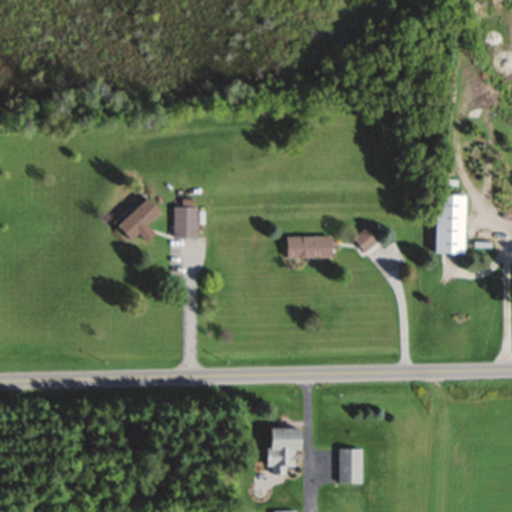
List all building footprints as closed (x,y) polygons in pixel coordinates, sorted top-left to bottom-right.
[(433,253),(462,253),(462,195),(433,195),(433,253)] [(158,211),(144,196),(114,226),(129,241),(158,211)] [(171,238),(195,238),(195,207),(171,207),(171,238)] [(351,238),(363,252),(377,241),(364,227),(351,238)] [(284,237),(284,258),(330,258),(330,237),(284,237)] [(298,429),(268,429),(268,451),(298,451),(298,429)] [(336,483),(360,483),(360,449),(336,449),(336,483)]
